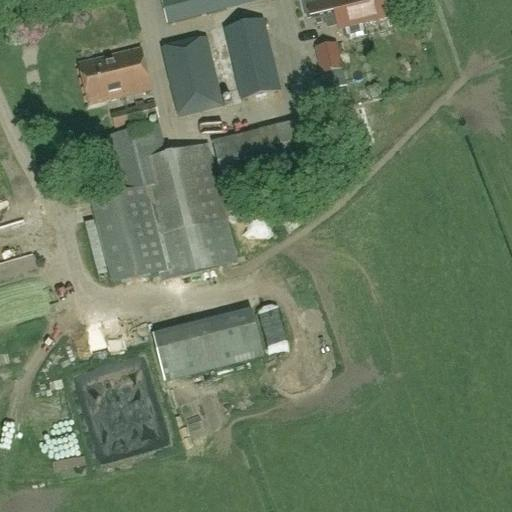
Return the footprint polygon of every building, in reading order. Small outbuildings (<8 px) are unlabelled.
[(160,0),(167,25),(267,0),(160,0)] [(303,0),(307,16),(311,15),(313,21),(326,18),(327,24),(338,21),(339,28),(340,30),(392,17),(387,0),(303,0)] [(224,31),(241,103),(281,93),(264,21),(224,31)] [(222,109),(205,40),(162,50),(178,119),(222,109)] [(315,50),(321,77),(343,72),(337,45),(315,50)] [(89,107),(152,92),(142,50),(79,66),(89,107)] [(116,131),(131,127),(159,121),(155,104),(112,114),(116,131)] [(222,183),(315,160),(333,156),(324,117),(213,145),(222,183)] [(112,288),(161,276),(163,283),(238,265),(228,225),(208,146),(166,156),(159,127),(133,133),(107,139),(120,195),(90,202),(112,288)] [(16,277),(19,289),(45,283),(41,271),(16,277)]
